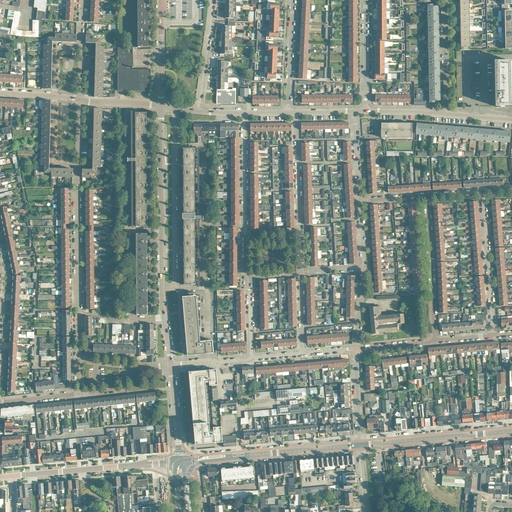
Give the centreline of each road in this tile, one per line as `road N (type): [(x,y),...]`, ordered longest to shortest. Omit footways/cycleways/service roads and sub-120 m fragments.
road 1 (residential): [(250,357),(243,112)]
road 2 (residential): [(78,362),(78,163)]
road 3 (residential): [(161,288),(174,287),(173,109)]
road 4 (residential): [(161,288),(160,106)]
road 5 (tertiary): [(193,460),(360,445)]
road 6 (residential): [(11,476),(175,465)]
road 7 (residential): [(295,112),(301,271)]
road 8 (tertiary): [(360,445),(511,431)]
road 9 (residential): [(426,196),(434,341)]
road 10 (residential): [(494,335),(482,192)]
